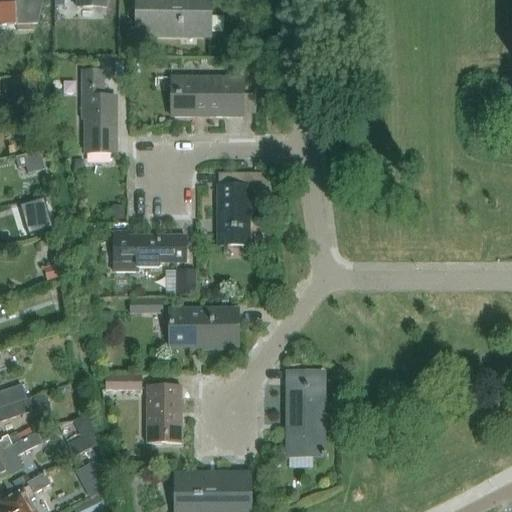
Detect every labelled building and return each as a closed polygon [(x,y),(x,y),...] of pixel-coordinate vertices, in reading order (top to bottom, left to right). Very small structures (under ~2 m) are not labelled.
[(0,0),(0,27),(37,25),(43,2),(37,0),(0,0)] [(106,9),(105,0),(76,0),(76,9),(106,9)] [(210,0),(134,0),(134,36),(211,37),(210,0)] [(114,155),(115,98),(103,98),(103,73),(81,73),(80,121),(85,121),(84,154),(114,155)] [(170,119),(225,120),(242,120),(242,80),(171,80),(170,119)] [(17,81),(3,85),(11,115),(25,111),(27,116),(38,113),(32,92),(21,95),(17,81)] [(41,155),(16,160),(19,172),(27,170),(43,166),(41,155)] [(270,190),(268,175),(219,175),(219,188),(217,188),(217,247),(248,247),(248,192),(254,192),(254,194),(267,192),(267,190),(270,190)] [(44,200),(19,207),(28,236),(52,229),(44,200)] [(111,208),(111,222),(123,222),(123,208),(111,208)] [(159,271),(159,265),(184,265),(185,238),(113,238),(113,275),(138,275),(138,271),(159,271)] [(56,268),(44,271),(48,283),(59,280),(56,268)] [(196,298),(196,271),(174,271),(174,298),(196,298)] [(162,316),(162,300),(128,300),(129,316),(162,316)] [(238,352),(237,329),(237,310),(169,310),(169,348),(191,348),(191,352),(238,352)] [(323,375),(288,375),(287,457),(323,458),(323,375)] [(141,392),(141,378),(105,378),(105,392),(141,392)] [(22,386),(0,393),(0,410),(22,403),(27,401),(27,400),(22,386)] [(181,446),(181,399),(181,388),(146,388),(146,446),(181,446)] [(22,403),(0,410),(0,424),(27,415),(50,407),(45,393),(27,400),(27,401),(22,403)] [(96,447),(90,417),(72,422),(79,437),(78,440),(67,446),(73,458),(96,447)] [(20,442),(0,451),(0,482),(23,471),(16,457),(41,444),(36,434),(33,435),(20,442)] [(0,451),(20,442),(17,437),(16,434),(7,439),(1,442),(1,443),(0,443),(0,451)] [(98,463),(77,474),(82,484),(100,474),(98,463)] [(44,475),(23,487),(24,488),(7,498),(8,500),(0,503),(0,505),(3,511),(0,511),(36,511),(31,502),(36,499),(34,495),(50,486),(44,475)] [(250,511),(251,478),(205,478),(174,478),(173,511),(250,511)] [(112,511),(104,494),(72,510),(72,511),(112,511)]
